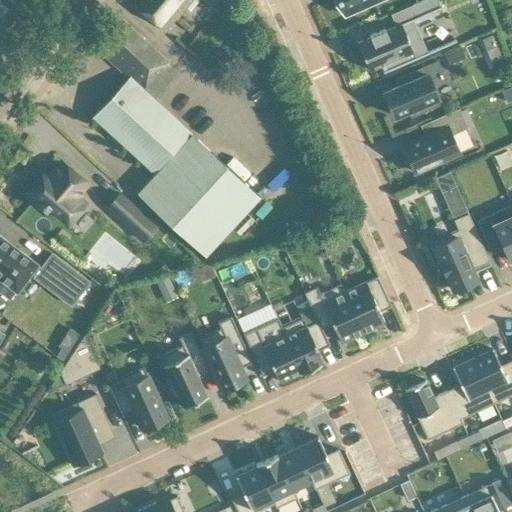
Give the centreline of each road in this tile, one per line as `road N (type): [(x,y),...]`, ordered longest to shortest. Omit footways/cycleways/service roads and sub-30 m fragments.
road 1 (residential): [(95,511),(113,487),(438,336)]
road 2 (residential): [(287,0),(438,336)]
road 3 (tertiary): [(0,102),(77,0)]
